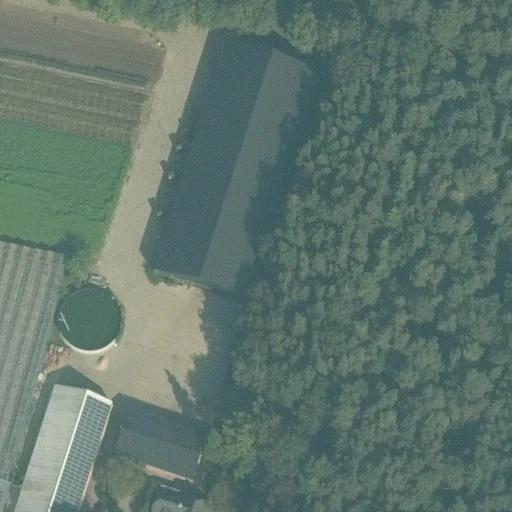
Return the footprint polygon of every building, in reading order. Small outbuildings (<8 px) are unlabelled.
[(226,49),(153,277),(250,308),(323,80),(226,49)] [(0,214),(108,235),(112,213),(0,191),(0,185),(118,209),(121,195),(0,171),(0,214)] [(0,484),(7,487),(70,261),(0,246),(0,484)] [(80,333),(84,333),(84,349),(109,349),(109,300),(80,300),(80,333)] [(79,511),(113,409),(56,390),(23,492),(0,485),(0,511),(79,511)] [(193,485),(208,440),(132,415),(117,461),(193,485)] [(206,511),(186,505),(188,501),(163,493),(156,511),(206,511)]
